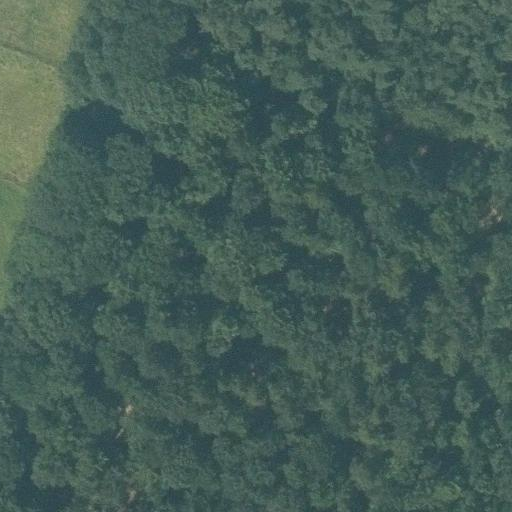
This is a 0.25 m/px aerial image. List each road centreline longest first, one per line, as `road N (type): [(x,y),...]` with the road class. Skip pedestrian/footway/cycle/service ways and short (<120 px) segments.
road 1 (unknown): [(16,511),(78,390),(157,108),(213,0)]
road 2 (track): [(0,493),(79,299),(152,0)]
